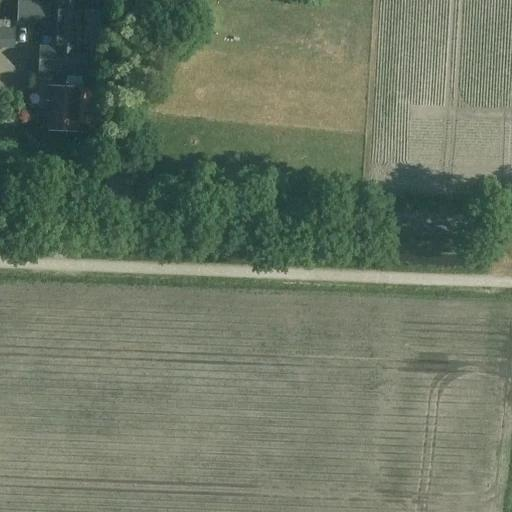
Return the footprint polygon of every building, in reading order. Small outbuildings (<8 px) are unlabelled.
[(82,1),(61,0),(54,0),(52,48),(39,47),(37,74),(86,77),(87,49),(79,49),(82,1)] [(41,24),(41,12),(15,11),(15,24),(41,24)] [(0,28),(0,48),(14,48),(15,29),(0,28)] [(11,103),(26,101),(24,82),(9,83),(11,103)] [(47,86),(46,102),(50,102),(48,131),(76,133),(76,124),(92,124),(93,91),(82,90),(82,88),(47,86)]
